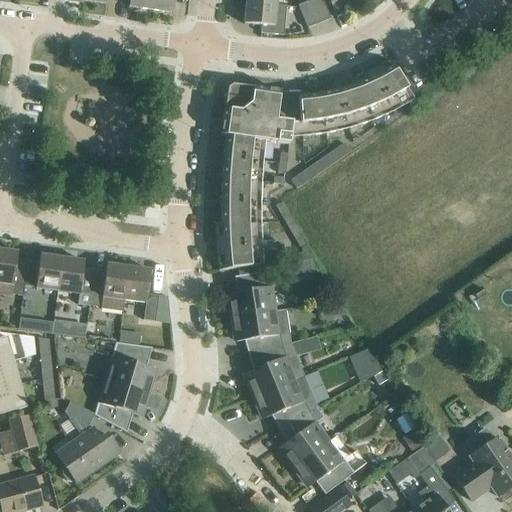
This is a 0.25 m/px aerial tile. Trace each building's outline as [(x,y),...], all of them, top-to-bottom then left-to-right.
[(129,0),(128,7),(150,10),(151,0),(129,0)] [(151,0),(150,10),(173,13),(174,0),(151,0)] [(311,0),(309,1),(318,24),(330,19),(322,0),(311,0)] [(297,6),(307,28),(318,24),(309,1),(297,6)] [(283,35),(286,6),(276,5),(245,2),(243,24),(261,26),(260,33),(283,35)] [(298,98),(303,137),(326,134),(349,129),(371,121),(393,112),(414,100),(390,61),(372,71),(354,79),(356,85),(338,91),(319,95),(298,98)] [(154,90),(165,92),(166,82),(156,80),(154,90)] [(265,142),(289,145),(292,123),(284,122),(286,99),(279,98),(280,92),(232,85),(227,89),(220,136),(226,136),(222,180),(221,202),(221,224),(215,224),(218,271),(264,266),(261,231),(262,162),(265,142)] [(344,144),(290,181),(296,189),(301,187),(350,153),(344,144)] [(280,153),(278,174),(285,175),(287,154),(280,153)] [(273,176),(272,185),(283,186),(284,177),(273,176)] [(315,260),(282,203),(276,206),(301,249),(301,253),(279,256),(280,264),(315,260)] [(24,287),(27,261),(16,259),(17,253),(0,250),(0,294),(11,296),(11,294),(23,295),(24,287)] [(57,291),(61,259),(39,256),(39,262),(27,261),(24,287),(57,291)] [(89,305),(94,270),(83,268),(83,262),(61,259),(57,291),(79,294),(77,304),(89,305)] [(122,312),(124,301),(128,268),(106,265),(105,271),(94,270),(89,305),(100,307),(100,308),(122,312)] [(145,304),(143,320),(155,322),(158,296),(147,295),(150,271),(128,268),(124,301),(145,304)] [(229,294),(233,318),(272,312),(269,289),(272,289),(269,272),(239,277),(241,292),(229,294)] [(249,340),(253,355),(291,344),(286,310),(272,312),(233,318),(236,342),(249,340)] [(0,358),(11,356),(7,337),(0,337),(0,358)] [(48,340),(38,339),(39,351),(49,350),(48,340)] [(114,359),(108,381),(146,393),(153,370),(141,366),(146,348),(116,344),(111,358),(114,359)] [(245,374),(254,396),(304,376),(298,363),(294,353),(291,344),(253,355),(257,369),(245,374)] [(39,351),(40,361),(50,360),(49,350),(39,351)] [(57,366),(67,368),(69,361),(66,356),(59,355),(57,366)] [(0,377),(16,373),(11,356),(0,358),(0,377)] [(40,361),(42,371),(51,371),(50,360),(40,361)] [(43,381),(52,381),(51,371),(42,371),(43,381)] [(0,396),(21,391),(16,373),(0,377),(0,396)] [(275,414),(283,427),(309,412),(317,408),(304,376),(254,396),(264,419),(275,414)] [(43,381),(44,391),(53,391),(52,381),(43,381)] [(94,416),(104,421),(122,431),(127,413),(139,416),(146,393),(108,381),(101,404),(98,403),(94,416)] [(0,415),(7,414),(26,408),(21,391),(0,396),(0,415)] [(45,403),(54,401),(53,391),(44,391),(45,403)] [(54,401),(45,403),(44,403),(46,410),(56,407),(54,401)] [(62,471),(62,475),(67,482),(71,483),(74,481),(76,484),(119,454),(106,435),(100,440),(92,428),(90,430),(88,426),(94,415),(69,403),(63,413),(80,437),(55,455),(65,469),(62,471)] [(280,448),(294,467),(327,444),(313,425),(316,423),(309,412),(283,427),(290,440),(280,448)] [(8,421),(17,452),(38,446),(29,415),(8,421)] [(464,443),(473,455),(469,458),(473,463),(453,477),(471,502),(491,488),(497,497),(511,486),(511,458),(497,438),(494,441),(485,428),(464,443)] [(403,440),(413,453),(424,445),(414,431),(403,440)] [(327,444),(294,467),(309,487),(319,480),(328,492),(353,474),(343,460),(340,462),(327,444)] [(414,511),(446,511),(439,501),(448,494),(429,467),(434,464),(423,447),(407,458),(427,487),(417,494),(423,503),(413,510),(414,511)] [(0,486),(0,506),(1,511),(20,511),(41,506),(33,477),(0,486)] [(347,482),(338,489),(310,509),(311,511),(341,511),(350,506),(346,501),(355,494),(347,482)] [(384,511),(378,503),(367,511),(368,511),(414,511),(413,510),(411,511),(399,511),(397,508),(391,511),(384,511)]
